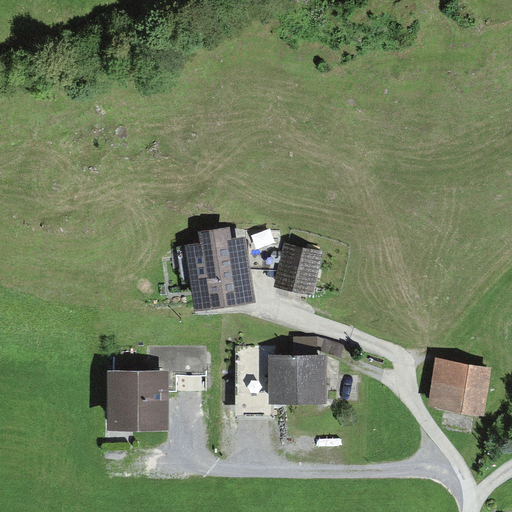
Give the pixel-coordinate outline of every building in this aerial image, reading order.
[(189,252),(197,310),(249,302),(241,244),(226,246),(225,234),(203,237),(205,249),(189,252)] [(316,255),(287,249),(280,286),(310,292),(316,255)] [(276,345),(234,345),(235,421),(275,421),(274,406),(326,405),(326,357),(276,357),(276,345)] [(206,346),(176,347),(176,391),(207,391),(206,346)] [(492,370),(436,360),(427,408),(483,418),(492,370)] [(163,378),(113,378),(112,428),(162,429),(163,378)]
